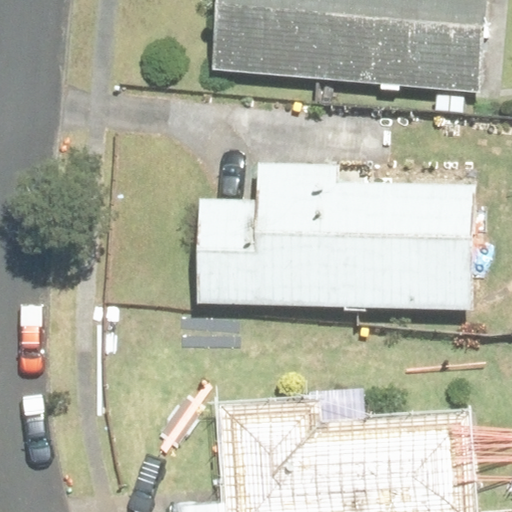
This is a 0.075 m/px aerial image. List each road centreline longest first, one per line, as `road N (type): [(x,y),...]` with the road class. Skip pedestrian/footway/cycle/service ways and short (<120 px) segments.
road 1 (residential): [(0,206),(42,511)]
road 2 (residential): [(0,206),(18,0)]
